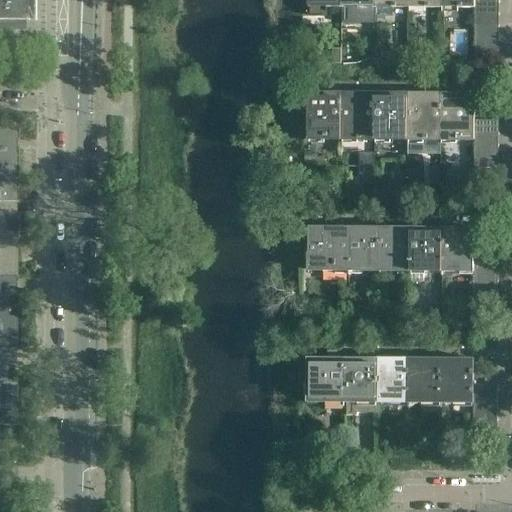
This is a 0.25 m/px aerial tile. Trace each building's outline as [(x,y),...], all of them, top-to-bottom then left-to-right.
[(0,0),(0,31),(26,31),(26,0),(0,0)] [(343,8),(342,0),(309,0),(309,8),(343,8)] [(375,8),(375,0),(342,0),(343,8),(375,8)] [(408,9),(408,0),(375,0),(375,8),(408,9)] [(441,9),(441,0),(408,0),(408,9),(441,9)] [(475,9),(475,3),(474,0),(441,0),(441,9),(475,9)] [(499,15),(499,3),(475,3),(475,9),(476,9),(476,15),(499,15)] [(499,27),(499,15),(476,15),(476,27),(499,27)] [(499,39),(499,27),(476,27),(476,39),(499,39)] [(499,52),(499,39),(476,39),(475,52),(499,52)] [(342,140),(342,95),(309,95),(309,140),(342,140)] [(375,140),(375,95),(342,95),(342,140),(375,140)] [(408,140),(408,95),(375,95),(375,140),(408,140)] [(441,140),(441,95),(408,95),(408,140),(441,140)] [(475,121),(475,112),(475,96),(441,95),(441,140),(475,140),(475,134),(475,121)] [(499,134),(499,121),(475,121),(475,134),(499,134)] [(0,202),(17,203),(17,150),(13,150),(13,141),(18,141),(18,129),(0,128),(0,202)] [(499,146),(499,134),(475,134),(475,140),(475,146),(499,146)] [(499,158),(499,146),(475,146),(475,158),(499,158)] [(499,170),(499,158),(475,158),(475,170),(499,170)] [(498,184),(499,170),(475,170),(475,183),(498,184)] [(0,277),(17,277),(17,232),(5,232),(5,218),(0,217),(0,277)] [(343,272),(343,227),(310,227),(309,272),(343,272)] [(376,272),(376,228),(343,227),(343,272),(376,272)] [(409,273),(409,228),(376,228),(376,272),(409,273)] [(442,273),(442,228),(409,228),(409,273),(442,273)] [(474,259),(474,243),(474,228),(442,228),(442,273),(475,273),(475,271),(475,259),(474,259)] [(498,271),(498,259),(475,259),(475,271),(498,271)] [(498,282),(498,271),(475,271),(475,273),(475,282),(498,282)] [(498,293),(498,282),(475,282),(475,293),(498,293)] [(498,305),(498,293),(475,293),(475,304),(498,305)] [(0,351),(17,351),(17,317),(8,317),(8,295),(0,294),(0,351)] [(498,316),(498,305),(475,304),(474,316),(498,316)] [(345,403),(345,359),(313,359),(313,369),(308,369),(308,383),(313,383),(313,403),(326,403),(326,402),(344,402),(344,403),(345,403)] [(377,403),(377,360),(345,359),(345,403),(358,403),(358,402),(376,402),(376,403),(377,403)] [(409,404),(409,360),(377,360),(377,403),(390,404),(390,402),(408,402),(408,404),(409,404)] [(441,404),(441,360),(409,360),(409,404),(422,404),(422,402),(440,402),(440,404),(441,404)] [(474,404),(474,397),(474,386),(474,373),(474,360),(441,360),(441,404),(454,404),(454,402),(472,402),(472,404),(474,404)] [(498,386),(498,373),(474,373),(474,386),(498,386)] [(0,425),(16,426),(16,381),(0,381),(0,425)] [(498,398),(498,386),(474,386),(474,397),(498,398)] [(498,409),(498,398),(474,397),(474,404),(474,409),(498,409)] [(498,421),(498,409),(474,409),(473,421),(498,421)] [(498,433),(498,421),(473,421),(473,433),(498,433)]
